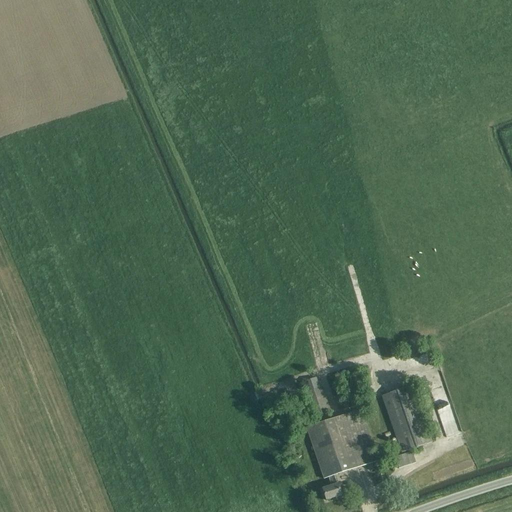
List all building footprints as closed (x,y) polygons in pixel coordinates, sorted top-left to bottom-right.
[(308,393),(305,394),(313,418),(331,410),(323,387),(320,388),(317,379),(305,382),(308,393)] [(361,380),(347,384),(353,406),(366,401),(361,380)] [(432,443),(429,433),(412,386),(382,396),(402,453),(432,443)] [(379,461),(362,410),(306,428),(323,479),(329,477),(332,486),(322,489),(326,501),(341,496),(338,484),(337,484),(334,476),(379,461)] [(311,474),(305,476),(307,484),(313,482),(311,474)]
